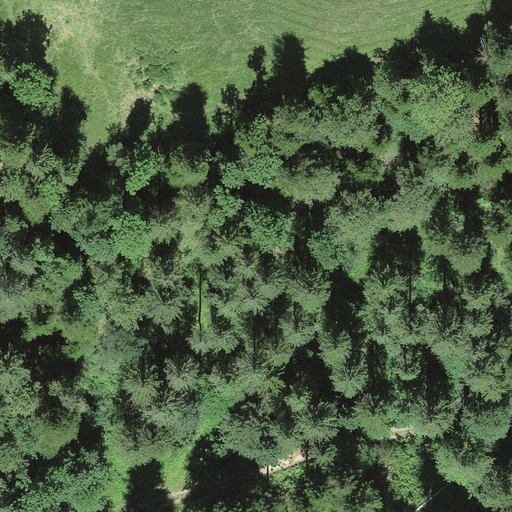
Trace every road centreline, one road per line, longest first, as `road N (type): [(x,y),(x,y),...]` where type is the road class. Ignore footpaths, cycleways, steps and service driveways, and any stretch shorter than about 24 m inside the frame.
road 1 (track): [(178,489),(201,438),(287,356),(391,231),(511,174)]
road 2 (track): [(134,511),(178,489),(388,430),(511,421)]
